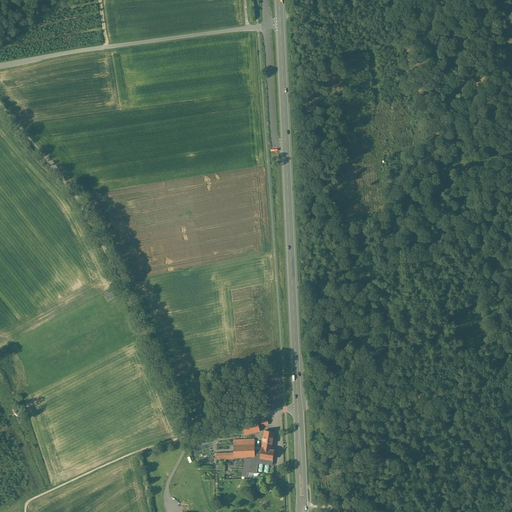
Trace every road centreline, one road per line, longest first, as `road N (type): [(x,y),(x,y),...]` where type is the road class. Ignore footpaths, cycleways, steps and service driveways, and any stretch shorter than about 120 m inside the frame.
road 1 (unclassified): [(0,104),(80,202),(189,431),(298,408)]
road 2 (track): [(511,400),(426,0)]
road 3 (primary): [(280,23),(298,408)]
road 4 (unclassified): [(0,66),(280,23)]
